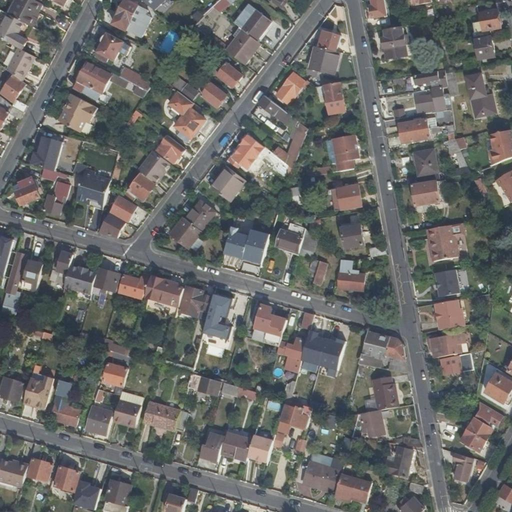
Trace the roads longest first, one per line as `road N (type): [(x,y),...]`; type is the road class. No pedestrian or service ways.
road 1 (residential): [(353,0),(409,329)]
road 2 (residential): [(312,511),(0,423)]
road 3 (residential): [(137,254),(328,0)]
road 4 (residential): [(137,254),(409,329)]
road 5 (residential): [(94,0),(0,187)]
road 6 (residential): [(409,329),(444,511)]
road 7 (residential): [(0,213),(137,254)]
